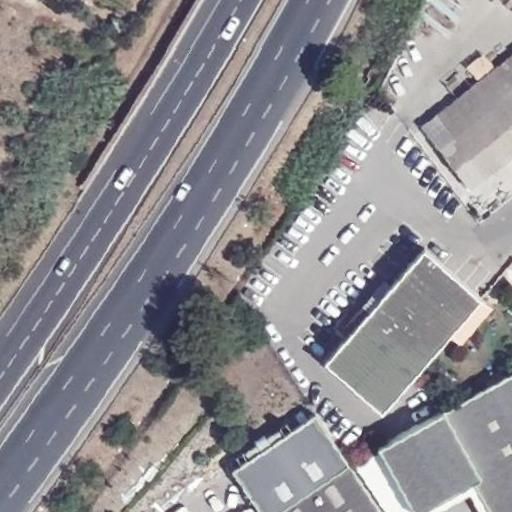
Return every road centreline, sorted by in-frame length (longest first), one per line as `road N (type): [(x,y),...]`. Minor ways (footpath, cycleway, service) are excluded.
road 1 (motorway): [(235,0),(0,375)]
road 2 (motorway): [(119,307),(307,0)]
road 3 (motorway): [(0,504),(119,307)]
road 4 (motorway): [(0,470),(119,307)]
